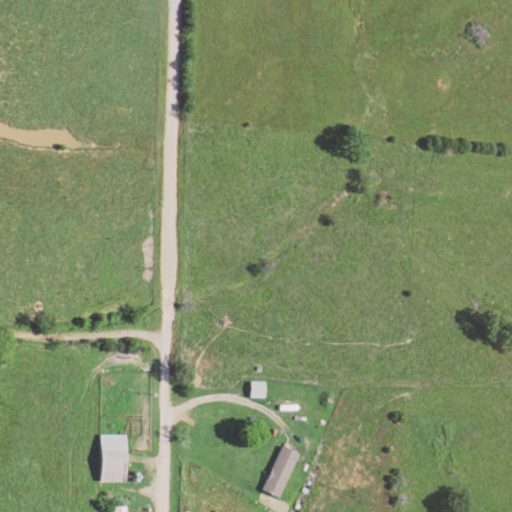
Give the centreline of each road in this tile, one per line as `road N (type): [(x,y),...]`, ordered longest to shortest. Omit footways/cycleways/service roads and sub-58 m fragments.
road 1 (residential): [(158,511),(173,0)]
road 2 (residential): [(161,359),(0,368)]
